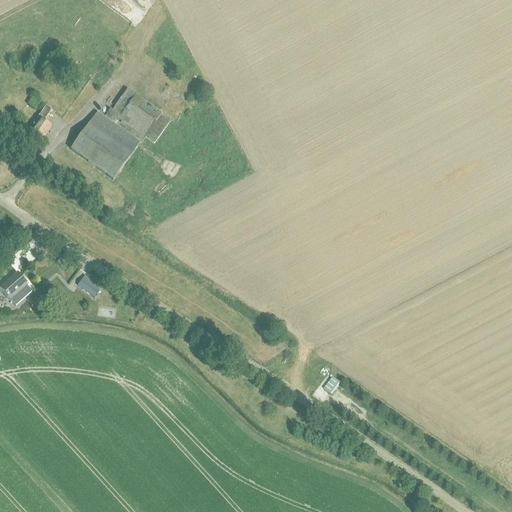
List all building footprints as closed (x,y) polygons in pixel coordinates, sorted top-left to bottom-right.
[(106,0),(105,3),(134,18),(139,9),(134,6),(131,12),(125,9),(126,7),(121,4),(123,1),(120,0),(106,0)] [(159,76),(157,81),(170,85),(172,80),(159,76)] [(120,120),(136,98),(127,91),(111,111),(110,110),(103,118),(96,113),(70,150),(112,181),(139,144),(141,145),(145,139),(120,120)] [(54,113),(51,111),(45,107),(32,126),(34,127),(28,136),(40,145),(52,128),(43,122),(49,114),(52,116),(54,113)] [(0,288),(10,300),(27,284),(17,272),(0,287),(0,288)] [(98,292),(82,280),(77,286),(93,298),(98,292)] [(331,377),(325,390),(334,395),(340,382),(331,377)]
